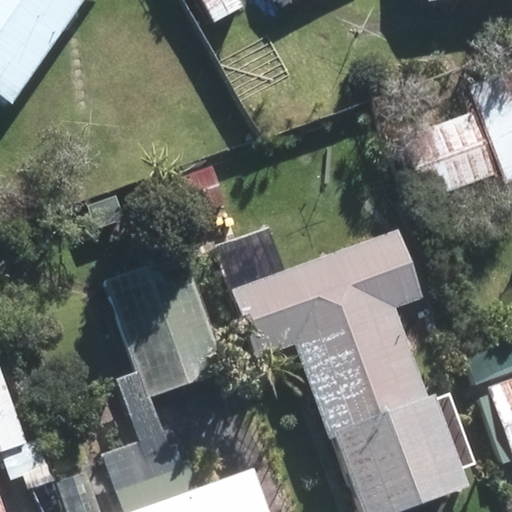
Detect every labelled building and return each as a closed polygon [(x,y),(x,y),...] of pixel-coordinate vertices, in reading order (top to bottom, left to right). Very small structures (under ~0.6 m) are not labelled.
[(0,0),(0,100),(74,0),(0,0)] [(270,0),(277,12),(299,0),(270,0)] [(413,0),(416,14),(494,0),(413,0)] [(511,76),(463,93),(471,117),(400,141),(421,204),(494,180),(498,190),(511,185),(511,76)] [(226,218),(211,170),(164,185),(179,233),(226,218)] [(382,243),(221,302),(242,358),(279,344),(340,511),(406,511),(442,499),(374,316),(405,305),(382,243)] [(167,263),(101,286),(141,399),(207,375),(167,263)] [(511,465),(511,388),(483,399),(508,467),(511,465)] [(0,422),(0,452),(9,450),(0,422)] [(245,511),(237,490),(175,511),(245,511)]
